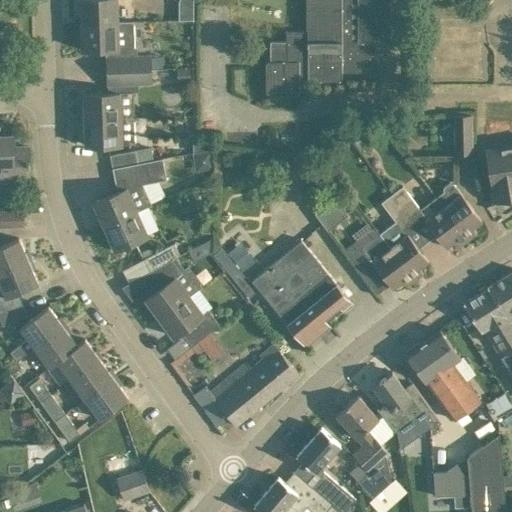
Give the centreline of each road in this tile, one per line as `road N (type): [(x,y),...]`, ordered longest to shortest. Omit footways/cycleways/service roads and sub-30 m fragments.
road 1 (residential): [(233,474),(103,301),(72,244),(57,203),(46,93)]
road 2 (unclassified): [(233,474),(377,330),(511,243)]
road 3 (unknown): [(511,88),(363,94),(352,0)]
road 4 (unknown): [(354,18),(271,47),(289,116),(363,94)]
